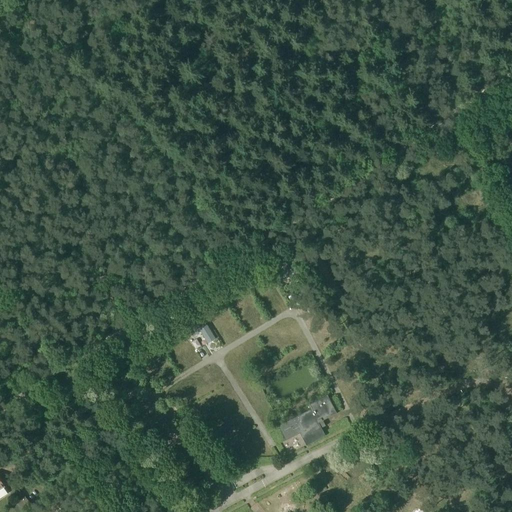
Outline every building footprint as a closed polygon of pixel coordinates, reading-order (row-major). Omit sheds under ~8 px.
[(304,265),(321,294),(326,303),(341,294),(320,256),(304,265)] [(277,274),(281,282),(292,276),(288,268),(277,274)] [(190,337),(200,331),(206,343),(215,338),(204,319),(186,328),(190,337)] [(300,433),(302,436),(306,445),(325,436),(321,428),(325,426),(322,420),(336,413),(327,396),(309,405),(311,409),(278,425),(286,440),(300,433)] [(167,460),(190,488),(202,478),(179,450),(167,460)] [(72,511),(53,493),(44,503),(53,511),(72,511)]
